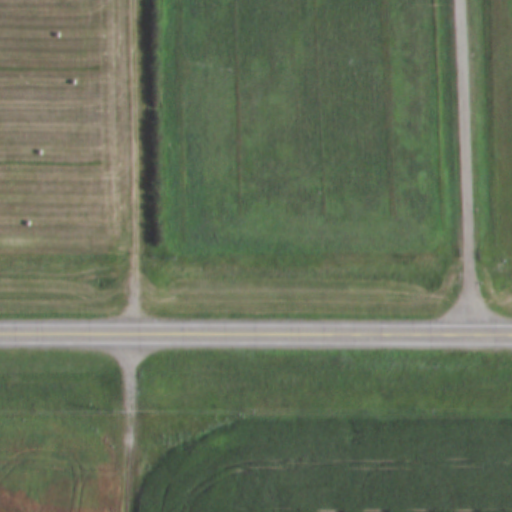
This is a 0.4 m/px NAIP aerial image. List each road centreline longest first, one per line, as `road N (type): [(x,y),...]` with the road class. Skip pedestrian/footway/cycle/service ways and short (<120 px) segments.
road 1 (track): [(140,0),(131,511)]
road 2 (primary): [(0,333),(511,333)]
